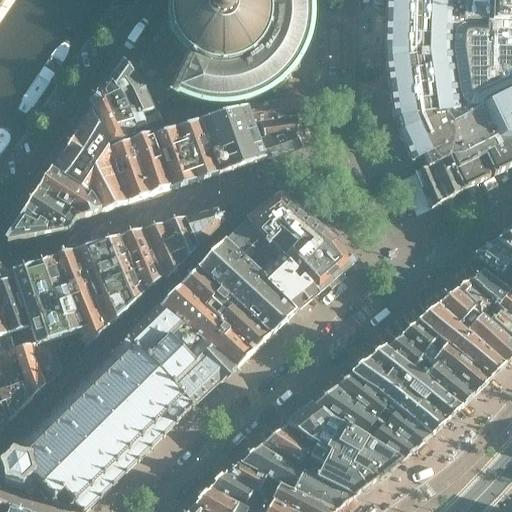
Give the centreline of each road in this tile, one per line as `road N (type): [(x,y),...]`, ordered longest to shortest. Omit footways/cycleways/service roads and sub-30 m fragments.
road 1 (residential): [(416,270),(144,511)]
road 2 (residential): [(0,256),(69,243),(347,150)]
road 3 (residential): [(0,214),(144,0)]
road 4 (tertiary): [(511,409),(450,473),(397,511)]
road 5 (residential): [(347,150),(349,0)]
road 6 (residential): [(416,270),(347,150)]
